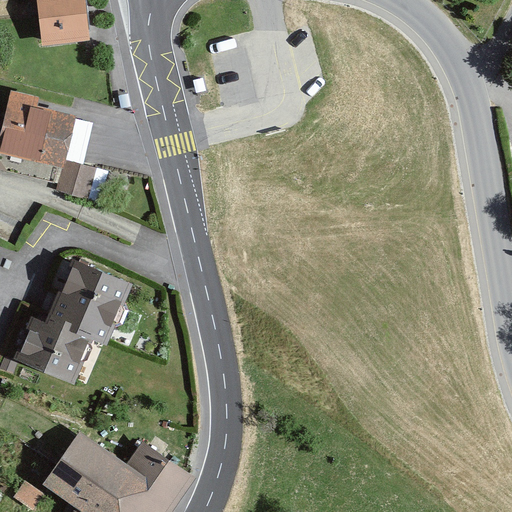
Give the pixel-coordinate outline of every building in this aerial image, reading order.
[(91,0),(43,0),(47,36),(95,31),(91,0)] [(193,81),(196,93),(207,91),(203,78),(193,81)] [(8,121),(0,119),(0,171),(84,193),(105,113),(17,89),(8,121)] [(128,94),(117,96),(119,108),(130,106),(128,94)] [(140,275),(78,247),(51,307),(96,326),(113,334),(140,275)] [(77,373),(96,326),(51,307),(37,302),(18,348),(77,373)] [(127,463),(78,432),(45,482),(77,503),(71,511),(169,511),(192,476),(141,441),(127,463)]
